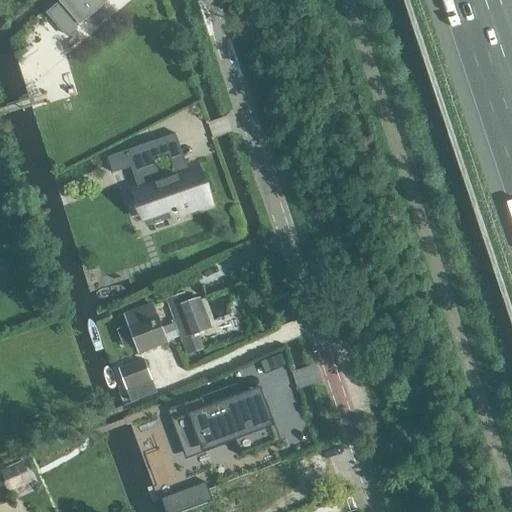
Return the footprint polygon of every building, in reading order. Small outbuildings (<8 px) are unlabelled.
[(68,35),(106,3),(102,0),(65,0),(49,14),(68,35)] [(158,217),(191,205),(178,171),(161,177),(158,169),(143,175),(138,162),(143,160),(137,144),(110,154),(116,170),(135,221),(156,213),(158,217)] [(197,334),(210,329),(200,300),(186,305),(183,296),(167,302),(187,355),(202,349),(197,334)] [(131,326),(119,331),(126,347),(137,343),(140,353),(167,343),(165,336),(177,331),(175,324),(162,329),(153,305),(126,315),(131,326)] [(128,389),(152,380),(144,361),(121,370),(128,389)] [(235,436),(242,455),(279,441),(265,403),(267,403),(266,401),(257,404),(253,394),(263,390),(262,388),(241,396),(237,385),(168,410),(168,412),(180,408),(196,450),(235,436)] [(218,503),(195,511),(272,511),(292,505),(277,467),(214,492),(218,503)] [(187,511),(214,502),(206,483),(162,500),(166,511),(187,511)]
